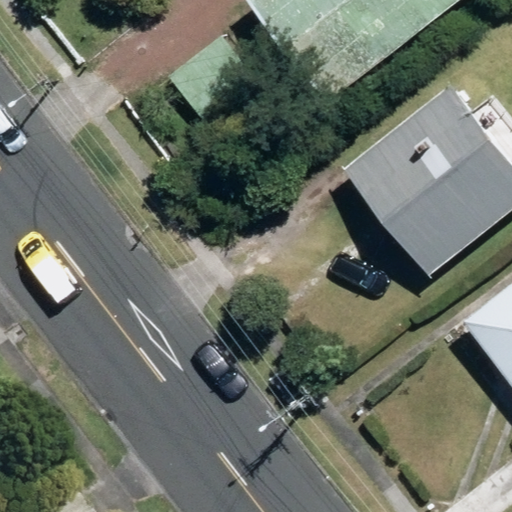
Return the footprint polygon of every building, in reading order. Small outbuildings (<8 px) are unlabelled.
[(324,109),(467,0),(246,0),(243,3),(324,109)] [(265,91),(224,37),(170,79),(210,132),(265,91)] [(426,280),(511,216),(511,121),(506,113),(486,128),(456,88),(345,171),(426,280)] [(511,286),(462,325),(511,388),(511,286)] [(0,434),(0,462),(11,456),(0,434)]
